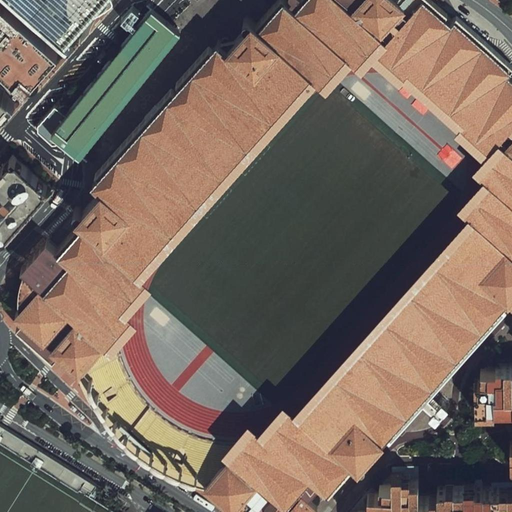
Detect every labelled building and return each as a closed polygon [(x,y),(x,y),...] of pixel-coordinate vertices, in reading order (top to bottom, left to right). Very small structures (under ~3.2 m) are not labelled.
[(66,47),(15,0),(0,0),(0,50),(34,81),(66,47)] [(14,316),(76,373),(100,347),(108,354),(118,342),(135,322),(126,314),(150,286),(141,279),(321,78),(329,85),(354,58),(365,67),(375,55),(402,80),(406,76),(460,124),(456,128),(484,153),(480,169),(488,177),(463,205),(474,216),(298,415),(289,406),(263,435),(253,426),(240,441),(203,488),(228,511),(238,511),(240,511),(241,511),(317,511),(321,508),(310,497),(318,489),(326,495),(350,469),(360,478),(391,444),(387,441),(511,302),(511,69),(511,68),(511,61),(458,10),(451,16),(434,0),(293,0),(292,2),(290,0),(275,0),(255,23),(250,18),(225,44),(217,37),(88,181),(100,191),(61,236),(51,247),(43,240),(19,267),(39,290),(14,316)] [(104,0),(34,0),(74,35),(104,0)] [(52,130),(81,154),(182,28),(152,6),(52,130)] [(0,122),(26,93),(0,70),(0,122)] [(5,164),(0,169),(0,243),(42,197),(41,189),(17,164),(5,164)] [(125,366),(118,342),(108,354),(100,347),(76,373),(83,390),(96,412),(106,426),(118,438),(130,450),(145,462),(161,473),(178,479),(203,488),(240,441),(216,438),(188,428),(158,412),(134,387),(125,366)] [(511,511),(511,367),(484,368),(486,422),(511,421),(511,489),(421,493),(420,473),(370,511),(511,511)] [(94,486),(0,426),(0,446),(85,500),(88,496),(94,486)]
